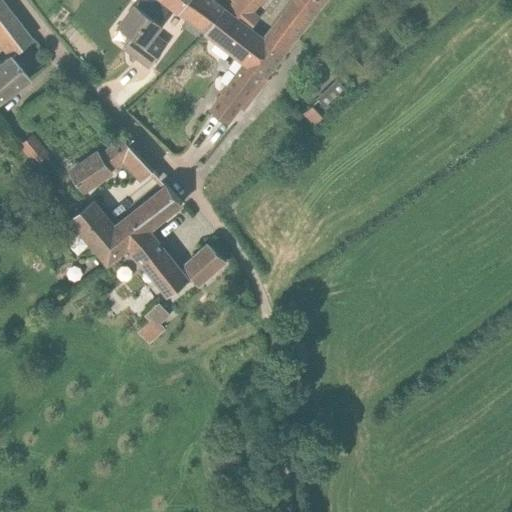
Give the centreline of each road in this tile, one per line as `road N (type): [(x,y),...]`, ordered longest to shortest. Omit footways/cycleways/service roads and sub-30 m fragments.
road 1 (residential): [(265,313),(236,250),(180,177),(16,0)]
road 2 (track): [(289,511),(265,313)]
